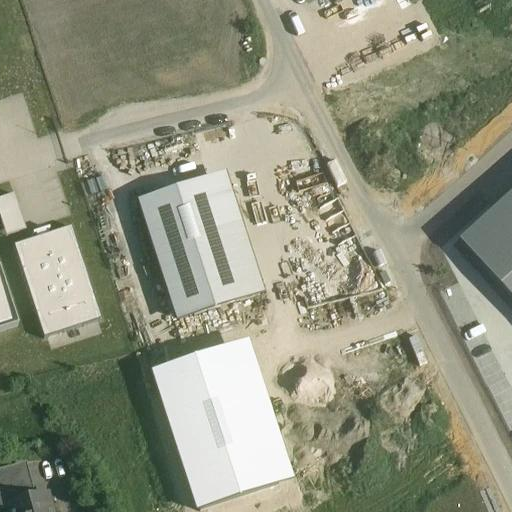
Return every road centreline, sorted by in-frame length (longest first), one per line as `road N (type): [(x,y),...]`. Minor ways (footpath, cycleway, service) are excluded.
road 1 (unclassified): [(391,256),(511,494)]
road 2 (unclassified): [(298,86),(60,146)]
road 3 (unclassified): [(298,86),(391,256)]
road 4 (unclassified): [(511,148),(391,256)]
